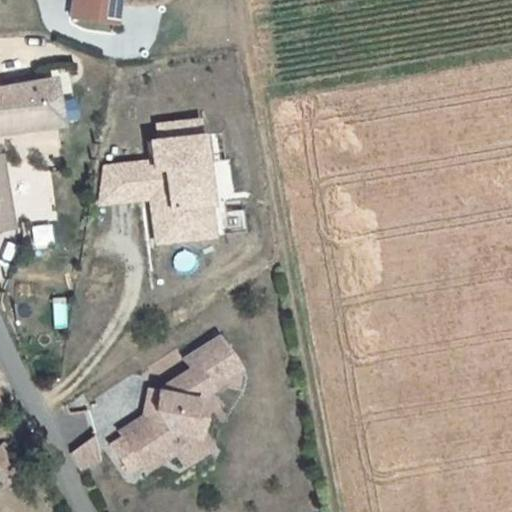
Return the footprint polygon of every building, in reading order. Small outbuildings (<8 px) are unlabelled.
[(74,0),(72,17),(115,23),(117,0),(74,0)] [(48,79),(3,87),(0,87),(0,229),(2,229),(0,215),(0,134),(55,124),(48,79)] [(142,202),(145,245),(202,241),(193,119),(148,122),(149,138),(136,139),(138,161),(94,164),(97,205),(142,202)] [(57,134),(60,154),(86,149),(83,129),(57,134)] [(62,218),(45,221),(48,238),(65,235),(62,218)] [(18,226),(21,238),(31,237),(30,224),(18,226)] [(232,337),(220,345),(236,370),(248,362),(232,337)] [(144,423),(121,439),(137,464),(142,472),(171,453),(179,466),(212,444),(206,436),(211,413),(219,407),(213,396),(225,388),(238,391),(241,378),(236,370),(220,345),(216,338),(181,360),(188,370),(153,392),(150,411),(140,417),(144,423)] [(146,390),(140,417),(150,411),(153,392),(146,390)] [(140,417),(116,433),(121,439),(144,423),(140,417)] [(137,464),(121,439),(108,447),(125,472),(137,464)] [(90,440),(68,455),(76,470),(95,461),(90,440)] [(0,446),(0,478),(2,482),(16,474),(0,446)]
